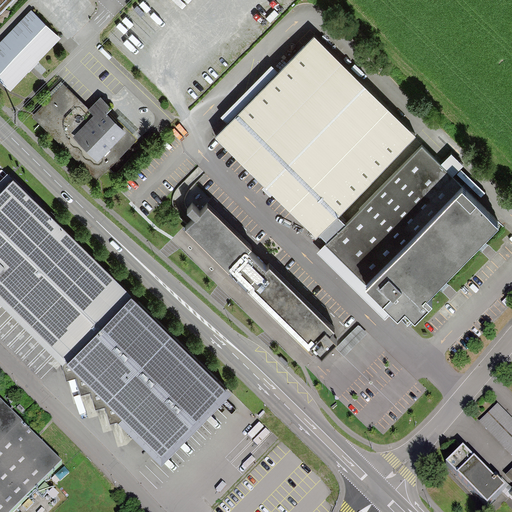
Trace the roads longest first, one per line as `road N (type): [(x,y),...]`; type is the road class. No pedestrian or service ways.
road 1 (secondary): [(0,127),(377,490)]
road 2 (residential): [(154,511),(0,354)]
road 3 (residential): [(511,342),(377,490)]
